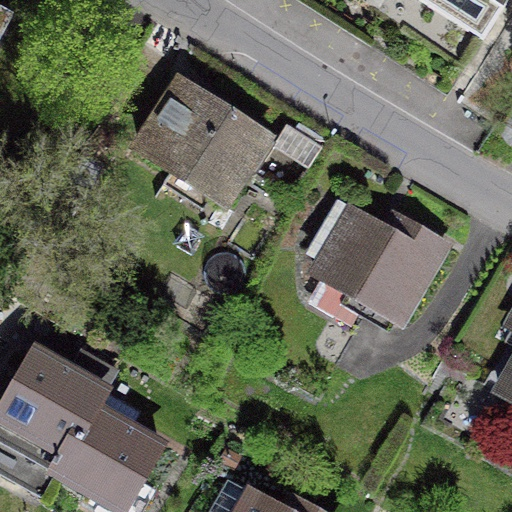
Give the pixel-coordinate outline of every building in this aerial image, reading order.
[(466,0),(484,11),(490,0),(466,0)] [(0,38),(11,18),(0,12),(0,38)] [(264,138),(183,86),(140,153),(221,205),(264,138)] [(389,232),(354,212),(315,278),(397,325),(444,245),(397,218),(389,232)] [(0,472),(42,497),(56,473),(113,373),(92,361),(80,381),(35,356),(0,418),(0,472)] [(113,373),(56,473),(123,511),(160,446),(118,422),(127,407),(104,394),(115,374),(113,373)] [(511,373),(500,395),(511,401),(511,373)] [(293,511),(278,511),(230,484),(213,511),(309,511),(298,505),(293,511)]
